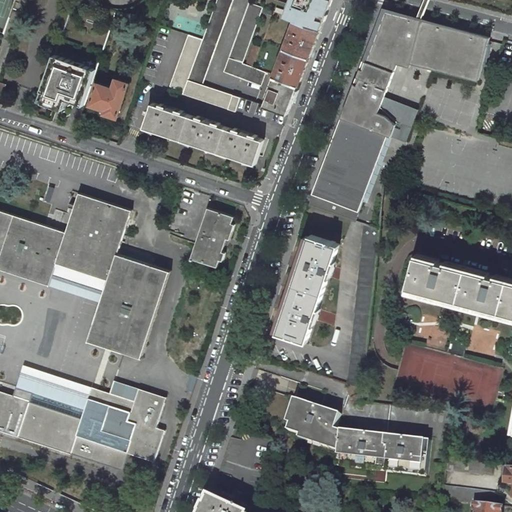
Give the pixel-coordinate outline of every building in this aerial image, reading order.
[(232,0),(217,0),(208,26),(203,39),(188,79),(202,84),(203,83),(232,0)] [(297,0),(297,3),(292,1),(287,15),(297,19),(321,29),(325,20),(321,19),(324,13),(327,15),(332,0),(297,0)] [(429,0),(424,0),(418,16),(423,18),(429,0)] [(264,7),(250,2),(225,71),(261,85),(266,72),(253,67),(246,64),(243,63),(264,7)] [(361,78),(358,85),(355,82),(341,117),(389,135),(392,136),(397,121),(381,106),(385,96),(397,64),(411,68),(412,63),(430,63),(428,67),(446,67),(445,71),(464,71),(463,75),(481,74),(482,71),(490,40),(491,37),(422,20),(423,18),(418,16),(417,18),(396,13),(394,23),(393,27),(383,19),(364,69),(361,68),(358,77),(361,78)] [(297,19),(286,47),(311,57),(321,29),(297,19)] [(170,86),(184,91),(188,79),(203,39),(189,35),(170,86)] [(261,47),(254,44),(246,64),(253,67),(261,47)] [(300,85),(311,57),(286,47),(276,75),(300,85)] [(92,85),(97,68),(55,54),(51,66),(50,68),(55,70),(51,82),(46,80),(43,90),(47,92),(44,102),(58,107),(62,96),(68,98),(85,104),(92,85)] [(300,85),(276,75),(268,96),(269,96),(266,104),(289,113),(300,85)] [(119,117),(130,82),(117,78),(114,87),(99,82),(91,104),(107,109),(106,113),(119,117)] [(229,109),(233,95),(202,84),(188,79),(184,91),(183,93),(229,109)] [(233,95),(229,109),(236,111),(241,97),(233,95)] [(68,98),(62,96),(58,107),(64,109),(68,98)] [(406,142),(419,109),(385,96),(381,106),(397,121),(392,136),(406,142)] [(146,127),(257,164),(265,139),(249,134),(250,133),(243,131),(242,132),(212,122),(213,121),(206,118),(205,120),(176,110),(176,108),(169,106),(169,107),(154,102),(152,108),(150,108),(149,110),(151,111),(146,127)] [(312,193),(359,211),(389,135),(341,117),(312,193)] [(67,231),(0,209),(0,267),(50,284),(59,258),(110,274),(89,340),(106,345),(112,347),(142,357),(171,270),(119,253),(133,209),(80,192),(67,231)] [(359,211),(312,193),(308,205),(356,220),(359,211)] [(218,265),(227,237),(230,238),(233,231),(230,230),(235,215),(209,206),(192,256),(204,260),(218,265)] [(350,376),(347,383),(363,389),(380,228),(365,223),(350,376)] [(311,235),(279,331),(309,341),(340,244),(311,235)] [(511,280),(417,255),(409,286),(511,313),(511,280)] [(204,260),(192,256),(189,264),(201,268),(204,260)] [(106,345),(93,386),(99,388),(112,347),(106,345)] [(0,429),(72,453),(77,435),(156,461),(166,429),(158,426),(168,397),(140,388),(136,401),(99,388),(93,386),(83,417),(0,390),(0,429)] [(338,463),(428,473),(432,441),(342,430),(342,431),(337,429),(342,414),(299,400),(289,430),(340,446),(338,463)] [(237,492),(259,503),(273,440),(234,427),(219,473),(230,477),(237,492)] [(492,474),(494,461),(449,456),(447,456),(446,469),(492,474)] [(496,492),(444,486),(443,499),(476,503),(495,505),(496,492)] [(212,497),(210,500),(211,500),(208,507),(209,508),(206,511),(244,511),(238,509),(239,507),(233,504),(232,506),(212,497)] [(502,511),(504,506),(495,505),(476,503),(474,511),(502,511)]
